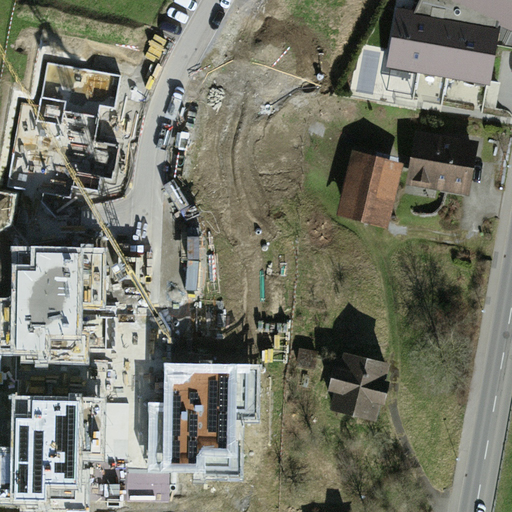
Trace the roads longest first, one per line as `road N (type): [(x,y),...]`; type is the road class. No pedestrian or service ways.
road 1 (residential): [(215,0),(161,113),(145,219)]
road 2 (secondary): [(475,511),(511,306)]
